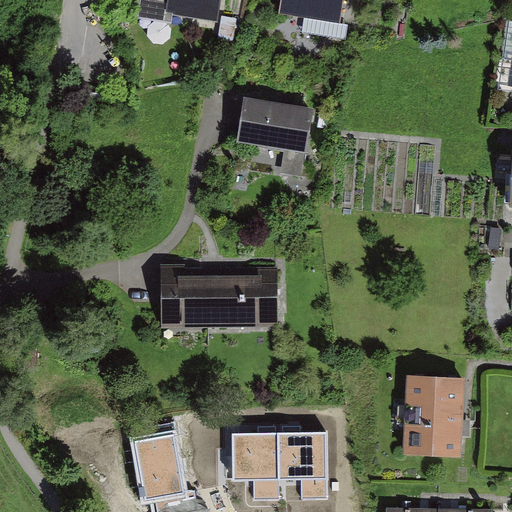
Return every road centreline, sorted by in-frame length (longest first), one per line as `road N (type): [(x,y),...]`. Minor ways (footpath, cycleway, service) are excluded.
road 1 (track): [(73,42),(0,311)]
road 2 (track): [(0,406),(6,431),(60,511)]
